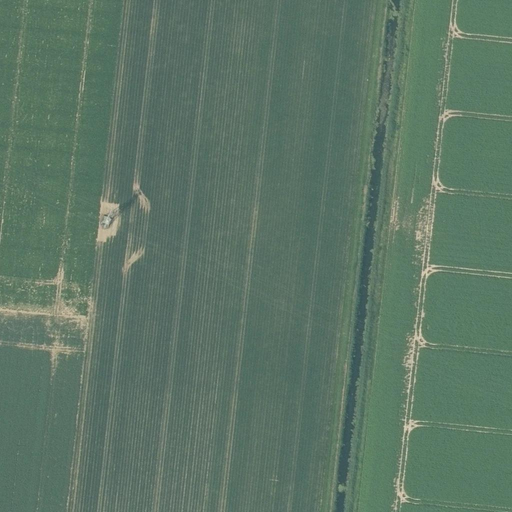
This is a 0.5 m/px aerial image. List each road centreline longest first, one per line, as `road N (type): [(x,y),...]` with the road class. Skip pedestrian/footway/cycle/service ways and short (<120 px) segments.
road 1 (track): [(380,0),(323,511)]
road 2 (track): [(354,511),(409,0)]
